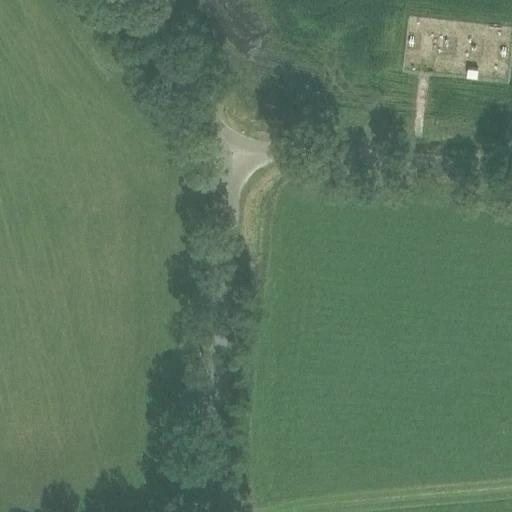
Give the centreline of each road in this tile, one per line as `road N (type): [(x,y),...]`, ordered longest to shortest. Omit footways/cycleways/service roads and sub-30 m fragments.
road 1 (tertiary): [(201,511),(233,151)]
road 2 (unclassified): [(233,151),(511,181)]
road 3 (tertiary): [(233,151),(130,0)]
